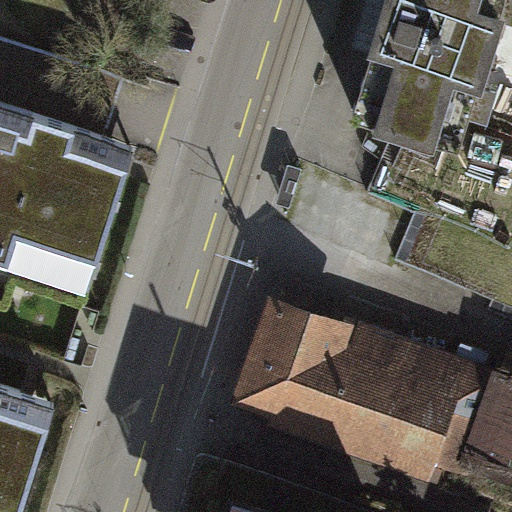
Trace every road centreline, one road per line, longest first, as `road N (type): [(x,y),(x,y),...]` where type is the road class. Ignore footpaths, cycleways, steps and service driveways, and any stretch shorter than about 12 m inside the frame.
road 1 (secondary): [(103,511),(258,0)]
road 2 (unknown): [(203,176),(288,252),(511,335)]
